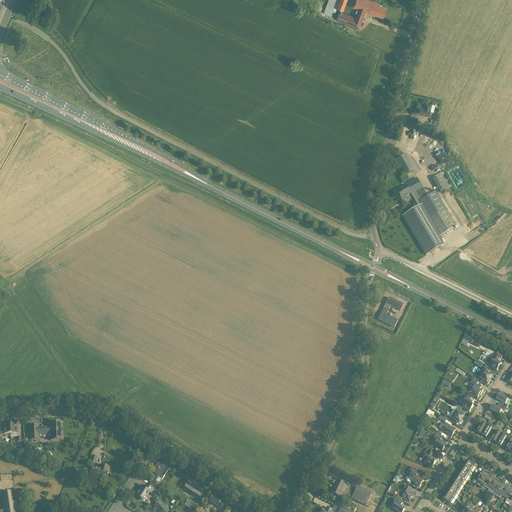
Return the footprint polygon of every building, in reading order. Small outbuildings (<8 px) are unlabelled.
[(327,0),(326,4),(323,13),(331,16),(332,11),(334,7),(336,8),(343,10),(346,0),(327,0)] [(339,11),(336,19),(359,28),(365,12),(374,15),(374,16),(375,14),(382,17),(386,8),(378,5),(379,3),(369,0),(355,0),(353,8),(357,9),(354,16),(339,11)] [(418,113),(428,116),(432,103),(425,102),(423,107),(420,106),(418,113)] [(405,174),(413,170),(404,156),(393,163),(402,176),(405,174)] [(440,194),(451,187),(443,172),(432,179),(440,194)] [(404,186),(396,191),(402,201),(409,196),(416,208),(403,215),(426,255),(443,245),(438,237),(456,227),(436,191),(427,196),(417,178),(404,185),(404,186)] [(383,309),(378,320),(394,328),(397,321),(386,315),(390,307),(400,311),(403,305),(388,298),(383,309)] [(496,354),(492,360),(491,359),(490,359),(488,362),(488,363),(490,364),(489,366),(497,371),(501,363),(499,362),(502,357),(496,354)] [(481,374),(478,379),(487,385),(490,380),(489,379),(492,376),(488,374),(490,371),(484,367),(482,370),(480,373),(481,374)] [(470,383),(475,386),(472,390),(471,389),(469,392),(473,395),(473,394),(475,395),(475,396),(477,398),(479,395),(480,396),(484,390),(477,386),(479,383),(472,379),(470,383)] [(499,394),(496,399),(502,402),(500,405),(506,409),(508,406),(505,405),(508,400),(499,394)] [(462,407),(469,412),(473,406),(472,405),(475,400),(468,396),(465,400),(465,401),(462,407)] [(493,405),(490,410),(499,415),(502,410),(504,412),(506,409),(500,405),(498,408),(493,405)] [(459,424),(464,417),(463,416),(463,415),(465,412),(457,407),(454,411),(455,411),(451,418),(451,419),(454,421),(456,421),(459,424)] [(4,435),(4,434),(11,433),(10,423),(4,423),(4,429),(1,429),(0,430),(0,435),(4,435)] [(38,426),(30,426),(30,440),(39,440),(38,435),(50,434),(50,441),(63,440),(62,423),(49,424),(50,427),(38,428),(38,426)] [(481,435),(487,426),(482,423),(477,432),(481,435)] [(441,430),(451,437),(456,430),(446,424),(441,430)] [(486,438),(489,432),(492,434),(496,427),(491,425),(489,427),(487,426),(481,435),(486,438)] [(492,434),(495,435),(491,441),(496,443),(503,432),(496,427),(492,434)] [(501,446),(504,441),(507,442),(510,436),(503,432),(496,443),(501,446)] [(446,445),(443,443),(443,442),(441,440),(442,439),(437,435),(434,440),(437,442),(433,447),(442,452),(446,445)] [(437,460),(433,458),(433,457),(435,453),(428,449),(425,453),(428,455),(424,461),(433,466),(437,460)] [(96,463),(98,457),(92,456),(89,464),(94,465),(95,463),(96,463)] [(469,460),(467,463),(466,462),(463,466),(471,472),(474,467),(476,464),(469,460)] [(166,465),(165,468),(158,463),(153,471),(163,477),(168,470),(169,471),(170,469),(171,469),(166,465)] [(107,479),(110,468),(101,465),(99,471),(93,469),(91,474),(97,476),(97,477),(96,478),(97,479),(98,480),(99,479),(100,478),(99,477),(107,479)] [(460,471),(468,476),(471,472),(463,466),(460,471)] [(423,481),(417,477),(419,473),(413,470),(409,476),(410,476),(407,481),(410,484),(411,482),(419,487),(423,481)] [(457,476),(465,481),(468,476),(460,471),(457,476)] [(483,485),(489,476),(486,474),(486,473),(483,472),(477,482),(483,485)] [(454,480),(462,485),(465,481),(457,476),(454,480)] [(489,489),(495,479),(492,477),(492,478),(489,476),(483,485),(489,489)] [(158,478),(153,485),(155,486),(158,488),(160,489),(165,482),(158,478)] [(495,479),(489,489),(495,492),(501,483),(497,481),(498,480),(495,479)] [(199,500),(205,491),(201,488),(200,489),(196,486),(197,486),(188,480),(184,486),(191,491),(190,493),(199,500)] [(451,485),(459,490),(462,485),(454,480),(451,485)] [(340,497),(342,492),(345,494),(345,495),(351,498),(351,499),(368,508),(374,497),(371,495),(372,493),(357,486),(355,491),(345,486),(337,481),(334,486),(333,486),(330,492),(340,497)] [(501,483),(495,492),(494,495),(500,498),(501,496),(507,486),(504,484),(504,485),(501,483)] [(136,496),(144,501),(149,492),(152,493),(154,490),(146,485),(144,488),(142,487),(136,496)] [(449,489),(456,494),(459,490),(451,485),(449,489)] [(414,495),(411,493),(413,490),(406,486),(402,492),(404,493),(401,497),(410,503),(414,495)] [(501,496),(507,499),(511,490),(511,489),(509,488),(510,487),(507,486),(501,496)] [(446,494),(454,499),(456,494),(449,489),(446,494)] [(3,509),(3,511),(16,511),(14,492),(1,494),(3,509)] [(454,499),(446,494),(443,499),(451,504),(454,499)] [(220,511),(224,504),(221,502),(221,501),(212,496),(209,501),(217,506),(216,508),(220,511)] [(168,511),(169,511),(160,501),(161,500),(158,497),(154,501),(156,504),(154,506),(157,509),(160,511),(168,511)] [(394,502),(394,503),(393,505),(394,507),(393,509),(397,511),(403,511),(405,509),(401,507),(403,503),(396,498),(394,502)] [(466,505),(468,507),(463,511),(470,511),(472,510),(472,509),(475,507),(469,502),(466,505)] [(193,503),(189,509),(194,511),(197,511),(200,508),(193,503)]
